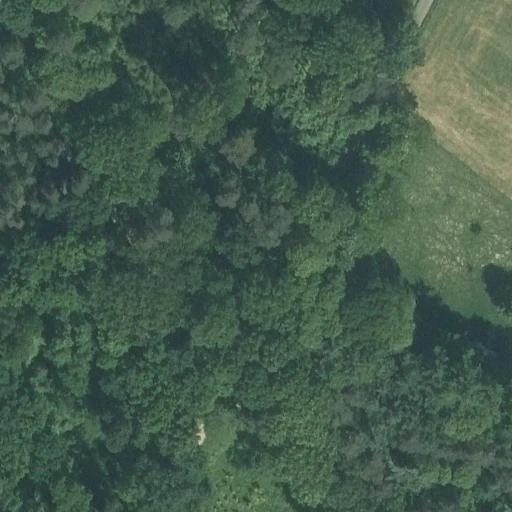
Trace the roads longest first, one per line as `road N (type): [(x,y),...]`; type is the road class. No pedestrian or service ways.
road 1 (track): [(16,0),(244,371)]
road 2 (track): [(244,371),(445,0)]
road 3 (track): [(355,511),(244,371)]
road 4 (track): [(151,511),(244,371)]
